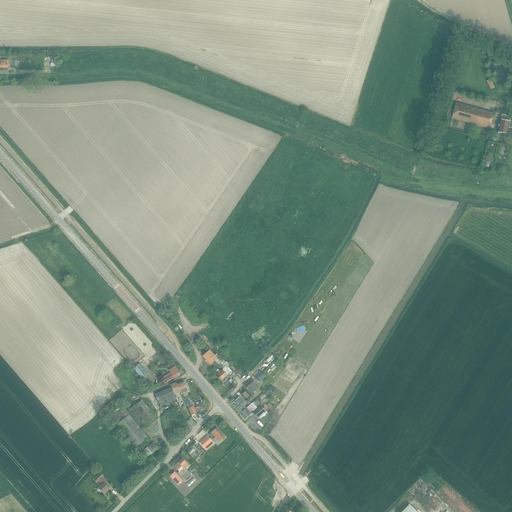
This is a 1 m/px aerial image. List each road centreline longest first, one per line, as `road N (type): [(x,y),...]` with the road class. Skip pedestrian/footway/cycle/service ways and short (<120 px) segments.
road 1 (secondary): [(220,404),(0,153)]
road 2 (unclassified): [(113,511),(220,404)]
road 3 (secondary): [(314,511),(220,404)]
